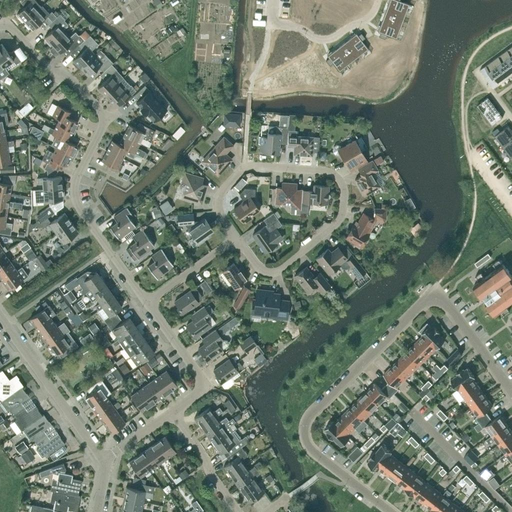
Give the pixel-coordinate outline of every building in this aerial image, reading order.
[(25,22),(38,9),(31,2),(32,0),(26,0),(29,3),(17,14),(25,22)] [(389,0),(384,14),(403,21),(409,4),(400,0),(389,0)] [(43,5),(38,9),(25,22),(32,30),(46,18),(45,17),(47,16),(52,21),(57,17),(52,11),(50,13),(43,5)] [(52,46),(66,33),(62,29),(68,25),(64,20),(65,19),(60,14),(51,22),(56,27),(44,37),(52,46)] [(384,14),(378,31),(381,32),(379,36),(385,38),(387,34),(397,38),(403,21),(384,14)] [(357,32),(342,43),(355,59),(369,47),(363,39),(366,37),(362,31),(359,34),(357,32)] [(70,37),(66,33),(52,46),(53,46),(50,49),(50,51),(54,55),(56,56),(59,53),(60,54),(71,43),(76,48),(79,35),(78,36),(75,32),(70,37)] [(80,68),(80,69),(95,55),(91,51),(98,44),(90,35),(79,45),(84,50),(73,60),(74,62),(74,64),(77,68),(80,68)] [(330,57),(326,60),(331,65),(334,62),(340,70),(355,59),(342,43),(328,55),(330,57)] [(0,60),(4,67),(13,60),(16,64),(21,61),(14,50),(9,54),(2,44),(0,45),(0,60)] [(511,48),(511,47),(502,53),(511,66),(511,48)] [(95,55),(80,69),(88,77),(99,66),(104,71),(113,63),(104,54),(103,55),(99,51),(95,55)] [(493,60),(507,79),(511,74),(511,66),(502,53),(493,60)] [(0,79),(9,73),(4,67),(0,60),(0,79)] [(493,60),(485,66),(487,70),(490,74),(493,78),(496,81),(498,85),(507,79),(493,60)] [(98,87),(105,95),(123,78),(116,70),(117,70),(111,64),(100,75),(105,80),(98,87)] [(123,78),(105,95),(112,103),(119,96),(124,101),(136,90),(131,85),(130,86),(123,78)] [(167,109),(145,85),(134,96),(138,101),(136,103),(141,108),(140,109),(146,115),(147,114),(154,122),(167,109)] [(488,97),(482,101),(486,107),(483,113),(492,125),(503,117),(488,97)] [(57,124),(75,133),(77,129),(75,128),(78,122),(70,118),(73,113),(58,105),(52,115),(59,119),(57,124)] [(23,116),(17,109),(15,111),(20,118),(23,116)] [(0,131),(4,131),(3,125),(8,124),(6,113),(0,114),(0,131)] [(289,116),(286,115),(280,115),(279,126),(275,126),(275,133),(268,133),(267,137),(261,136),(260,152),(270,153),(270,154),(279,154),(280,143),(287,144),(289,116)] [(21,126),(22,127),(27,126),(21,119),(17,122),(21,126)] [(129,125),(124,135),(140,143),(142,138),(150,142),(155,131),(139,123),(136,129),(129,125)] [(74,135),(75,133),(57,124),(54,129),(50,127),(47,132),(56,136),(68,141),(71,134),(74,135)] [(495,135),(495,136),(503,147),(511,140),(511,130),(509,125),(500,131),(495,135)] [(33,126),(29,133),(35,136),(39,129),(33,126)] [(289,131),(287,151),(288,151),(288,144),(294,145),(294,155),(312,156),(313,137),(295,136),(296,131),(289,131)] [(137,148),(140,143),(124,135),(119,144),(134,153),(143,157),(146,152),(137,148)] [(56,148),(74,157),(76,153),(74,152),(77,146),(68,141),(61,138),(56,136),(51,145),(56,147),(56,148)] [(216,147),(203,161),(218,174),(227,165),(226,155),(225,154),(233,145),(224,137),(215,146),(216,147)] [(13,140),(0,142),(0,153),(8,152),(7,146),(14,145),(13,140)] [(112,140),(107,150),(123,158),(125,154),(134,158),(136,154),(134,153),(119,144),(112,140)] [(333,147),(333,150),(333,152),(335,154),(338,155),(340,154),(350,171),(367,161),(355,140),(342,147),(340,145),(338,145),(335,145),(333,147)] [(511,140),(503,147),(511,158),(511,157),(511,140)] [(74,157),(56,148),(53,153),(47,150),(42,160),(47,162),(59,168),(61,170),(64,164),(67,166),(70,160),(72,161),(74,157)] [(123,158),(107,150),(102,160),(109,164),(106,170),(118,175),(123,165),(120,163),(123,158)] [(0,164),(10,163),(8,152),(0,153),(0,164)] [(362,176),(353,181),(361,195),(368,191),(369,193),(380,186),(372,173),(378,170),(372,160),(358,169),(362,176)] [(47,162),(44,169),(47,170),(47,175),(55,175),(59,168),(47,162)] [(185,173),(182,182),(187,183),(182,198),(201,204),(207,186),(198,183),(200,177),(185,173)] [(0,182),(0,193),(10,195),(11,185),(14,185),(16,175),(3,175),(2,183),(0,182)] [(43,190),(62,188),(61,176),(37,178),(37,184),(42,183),(43,190)] [(241,178),(234,187),(238,191),(246,182),(241,178)] [(277,187),(275,202),(291,203),(290,208),(291,208),(300,209),(301,189),(301,193),(295,193),(296,184),(282,183),(282,188),(277,187)] [(301,213),(308,213),(309,202),(328,204),(328,199),(331,196),(328,193),(329,186),(314,185),(313,192),(310,192),(310,191),(302,190),(301,213)] [(62,190),(62,188),(43,190),(43,196),(38,197),(39,202),(63,200),(63,198),(64,198),(64,189),(62,190)] [(245,201),(234,209),(243,222),(244,221),(245,223),(253,218),(252,216),(259,210),(252,201),(254,200),(255,189),(245,188),(239,194),(245,201)] [(0,204),(8,206),(21,208),(22,204),(9,201),(10,195),(0,193),(0,204)] [(167,200),(159,206),(165,215),(173,209),(167,200)] [(41,222),(47,218),(54,213),(50,206),(36,216),(41,222)] [(110,228),(109,229),(114,236),(115,234),(119,239),(124,236),(127,240),(135,234),(131,229),(135,226),(129,217),(132,215),(133,215),(127,208),(114,217),(117,222),(111,227),(110,227),(110,228)] [(374,208),(374,215),(384,221),(385,218),(386,209),(374,208)] [(160,209),(153,211),(155,218),(162,216),(160,209)] [(56,234),(71,223),(64,213),(51,223),(47,218),(39,224),(43,229),(45,227),(48,232),(52,229),(56,234)] [(282,225),(278,219),(273,213),(264,220),(267,225),(252,235),(265,252),(277,243),(284,238),(277,228),(282,225)] [(353,225),(346,238),(362,247),(369,234),(367,233),(374,219),(363,213),(356,226),(353,225)] [(192,214),(178,215),(179,225),(185,224),(189,229),(188,230),(198,244),(208,237),(207,235),(213,231),(204,218),(198,223),(193,223),(192,214)] [(6,217),(0,215),(0,233),(10,235),(12,223),(5,222),(6,217)] [(28,231),(40,223),(38,220),(33,224),(30,223),(28,231)] [(71,223),(56,234),(60,239),(53,244),(60,253),(69,247),(66,242),(78,233),(71,223)] [(415,237),(424,230),(418,223),(409,229),(415,237)] [(150,248),(154,246),(142,229),(142,230),(133,236),(136,241),(129,246),(130,248),(126,250),(134,260),(137,258),(138,259),(138,258),(150,250),(151,250),(150,248)] [(328,249),(316,258),(329,274),(339,265),(342,269),(347,269),(351,266),(347,261),(348,260),(338,247),(331,253),(328,249)] [(148,266),(156,278),(169,269),(169,268),(172,265),(173,265),(161,249),(152,256),(155,261),(148,266)] [(29,261),(36,255),(32,250),(25,255),(29,261)] [(0,269),(10,262),(4,253),(0,255),(0,269)] [(488,253),(475,263),(478,267),(491,257),(488,253)] [(45,262),(39,254),(33,258),(42,271),(48,267),(45,262)] [(348,260),(347,261),(351,266),(359,277),(365,272),(353,256),(348,260)] [(495,314),(500,311),(504,315),(510,311),(506,306),(511,301),(511,275),(509,272),(507,268),(503,264),(499,259),(493,264),(497,269),(485,277),(481,272),(475,277),(479,281),(474,285),(477,289),(476,290),(479,294),(480,293),(483,298),(482,298),(485,302),(486,302),(489,306),(488,307),(491,311),(492,310),(495,314)] [(0,269),(0,277),(2,281),(17,270),(10,262),(0,269)] [(233,263),(222,271),(235,289),(248,279),(243,272),(241,273),(233,263)] [(22,267),(17,270),(2,281),(9,290),(28,276),(22,267)] [(306,267),(294,276),(308,293),(316,286),(322,293),(331,286),(320,272),(319,273),(322,276),(317,280),(306,267)] [(83,294),(85,293),(90,289),(103,280),(96,271),(89,277),(85,272),(77,278),(76,277),(65,285),(68,289),(70,288),(71,290),(79,284),(82,289),(80,290),(83,294)] [(97,298),(109,289),(103,280),(90,289),(85,293),(92,302),(97,298)] [(205,280),(200,284),(207,293),(212,290),(205,280)] [(201,295),(199,292),(195,287),(175,302),(179,308),(177,309),(181,314),(198,302),(201,300),(201,295)] [(244,287),(233,306),(239,309),(250,290),(244,287)] [(103,307),(115,298),(109,289),(97,298),(100,303),(95,306),(98,310),(103,307)] [(253,299),(251,312),(261,313),(261,316),(287,319),(289,301),(279,300),(279,294),(264,292),(264,290),(257,289),(257,291),(256,291),(255,300),(253,299)] [(69,291),(63,295),(69,303),(75,299),(69,291)] [(122,307),(115,298),(103,307),(109,315),(104,319),(108,325),(119,317),(115,312),(122,307)] [(64,300),(59,304),(62,309),(67,305),(64,300)] [(299,301),(293,302),(295,311),(302,310),(299,301)] [(30,319),(36,328),(50,318),(56,314),(49,305),(48,306),(45,302),(41,304),(44,309),(30,319)] [(77,302),(72,306),(76,312),(82,308),(77,302)] [(211,317),(209,314),(214,311),(209,305),(205,308),(203,306),(193,313),(197,318),(186,325),(191,332),(189,333),(193,338),(215,322),(212,318),(207,321),(206,321),(211,317)] [(68,306),(63,309),(66,313),(69,318),(70,317),(74,314),(68,306)] [(78,315),(83,321),(87,318),(83,311),(78,315)] [(74,314),(70,317),(76,326),(82,321),(78,315),(74,314)] [(235,316),(218,329),(222,334),(239,321),(235,316)] [(118,339),(135,326),(129,317),(122,322),(119,317),(108,325),(112,330),(118,339)] [(57,327),(50,318),(36,328),(42,337),(57,327)] [(49,346),(63,336),(59,330),(67,325),(64,321),(57,327),(42,337),(49,346)] [(428,322),(419,331),(422,333),(423,335),(424,335),(437,348),(436,348),(437,348),(445,340),(439,334),(441,333),(434,326),(433,328),(430,325),(428,322)] [(93,323),(88,327),(93,334),(98,331),(93,323)] [(124,348),(142,335),(135,326),(118,339),(117,339),(124,348)] [(222,339),(221,338),(215,329),(205,337),(208,342),(198,349),(203,355),(201,356),(205,361),(228,345),(229,342),(226,339),(222,339)] [(63,336),(49,346),(55,355),(57,353),(61,358),(65,355),(78,346),(71,336),(68,332),(63,336)] [(148,344),(142,335),(124,348),(130,357),(148,344)] [(416,343),(429,356),(436,348),(437,348),(424,335),(423,335),(416,343)] [(251,336),(239,344),(245,352),(257,344),(251,336)] [(103,350),(111,344),(106,337),(98,343),(103,350)] [(408,350),(421,364),(429,356),(416,343),(408,350)] [(154,353),(148,344),(130,357),(136,366),(154,353)] [(103,350),(102,350),(108,359),(109,358),(113,355),(107,347),(103,350)] [(453,364),(463,354),(458,349),(448,359),(453,364)] [(413,371),(421,364),(408,350),(400,358),(413,371)] [(253,359),(258,367),(267,360),(262,353),(253,359)] [(147,362),(150,367),(157,362),(154,357),(149,360),(147,362)] [(400,358),(392,366),(405,379),(413,371),(400,358)] [(229,359),(214,370),(218,377),(217,378),(220,383),(224,388),(228,387),(231,386),(234,382),(234,379),(240,375),(237,371),(242,367),(239,362),(234,366),(229,359)] [(150,367),(147,362),(140,367),(145,374),(152,369),(150,367)] [(125,363),(119,367),(124,374),(130,370),(125,363)] [(444,372),(441,368),(437,364),(433,368),(437,372),(432,376),(436,380),(444,372)] [(397,387),(405,379),(392,366),(384,374),(390,381),(386,385),(394,394),(399,389),(397,387)] [(451,380),(458,389),(458,390),(458,389),(473,378),(475,377),(468,367),(465,370),(464,368),(456,373),(457,375),(451,380)] [(116,368),(113,371),(117,377),(118,379),(122,376),(116,368)] [(2,370),(0,371),(0,397),(2,400),(21,387),(23,386),(16,376),(9,381),(2,371),(3,371),(2,370)] [(166,370),(157,377),(168,392),(177,386),(166,370)] [(149,383),(160,398),(168,392),(157,377),(149,383)] [(465,398),(479,387),(473,378),(458,389),(465,398)] [(90,394),(85,397),(92,406),(106,396),(111,393),(101,379),(86,390),(90,394)] [(151,405),(160,398),(149,383),(140,389),(151,405)] [(375,383),(367,391),(380,404),(388,396),(390,398),(394,394),(386,385),(382,389),(375,383)] [(2,400),(0,401),(7,411),(10,409),(13,414),(25,406),(21,401),(28,396),(21,387),(2,400)] [(486,396),(479,387),(465,398),(471,407),(486,396)] [(151,405),(140,389),(131,396),(142,411),(151,405)] [(359,399),(372,412),(380,404),(367,391),(359,399)] [(113,405),(106,396),(92,406),(98,415),(113,405)] [(493,405),(486,396),(471,407),(478,416),(476,418),(479,423),(489,416),(486,411),(493,405)] [(364,420),(372,412),(359,399),(351,407),(364,420)] [(224,403),(228,408),(232,405),(229,400),(224,403)] [(118,401),(113,405),(98,415),(104,424),(119,414),(115,409),(121,405),(118,401)] [(409,408),(402,401),(398,406),(404,412),(409,408)] [(232,405),(228,408),(231,413),(236,410),(232,405)] [(25,406),(13,414),(17,419),(14,421),(21,431),(23,430),(42,416),(35,406),(28,411),(25,406)] [(194,418),(201,427),(216,416),(222,412),(219,407),(213,412),(209,407),(194,418)] [(356,428),(364,420),(351,407),(343,415),(356,428)] [(42,416),(23,430),(30,439),(32,438),(35,442),(47,434),(43,429),(51,424),(44,414),(42,416)] [(119,414),(104,424),(111,433),(125,423),(119,414)] [(348,435),(356,428),(343,415),(335,422),(348,435)] [(493,421),(489,416),(479,423),(483,428),(485,426),(492,435),(507,424),(500,415),(493,421)] [(222,425),(216,416),(201,427),(207,436),(222,425)] [(393,417),(385,425),(390,430),(395,425),(398,422),(393,417)] [(6,420),(0,424),(0,426),(3,430),(10,426),(6,420)] [(342,446),(350,437),(348,435),(335,422),(333,420),(325,429),(328,432),(326,433),(335,441),(336,440),(342,446)] [(229,421),(222,425),(207,436),(214,445),(229,434),(225,429),(231,424),(229,421)] [(390,430),(389,431),(395,436),(398,433),(403,426),(398,422),(395,425),(390,430)] [(511,434),(511,431),(507,424),(492,435),(486,439),(490,444),(495,440),(499,444),(511,434)] [(230,454),(241,447),(249,441),(246,436),(241,439),(235,430),(229,434),(214,445),(220,454),(227,450),(230,454)] [(47,434),(35,442),(39,447),(36,450),(42,457),(45,455),(46,457),(65,444),(58,434),(51,439),(47,434)] [(505,453),(511,448),(511,434),(499,444),(505,453)] [(165,436),(156,443),(167,458),(176,452),(165,436)] [(28,448),(23,441),(15,447),(20,454),(28,448)] [(158,464),(167,458),(156,443),(147,449),(158,464)] [(379,468),(390,454),(392,452),(382,444),(376,453),(374,451),(369,458),(370,460),(368,463),(377,470),(379,468)] [(354,461),(364,452),(358,446),(348,456),(354,461)] [(247,455),(241,447),(230,454),(226,457),(230,462),(223,467),(230,476),(245,465),(241,460),(247,455)] [(511,462),(511,448),(505,453),(500,458),(503,462),(508,458),(511,462)] [(36,457),(30,449),(21,455),(27,464),(36,457)] [(149,471),(158,464),(147,449),(138,455),(149,471)] [(470,452),(464,457),(468,461),(471,465),(475,461),(477,460),(470,452)] [(390,454),(379,468),(387,475),(399,461),(390,454)] [(149,471),(138,455),(129,462),(140,477),(149,471)] [(407,468),(399,461),(387,475),(396,482),(407,468)] [(249,470),(245,465),(230,476),(236,485),(260,468),(262,466),(259,462),(254,465),(255,466),(249,470)] [(53,490),(78,495),(81,482),(72,480),(73,475),(64,473),(65,469),(64,463),(51,468),(53,473),(58,474),(56,482),(52,481),(50,490),(47,489),(47,490),(53,490)] [(243,494),(258,483),(254,478),(263,472),(260,468),(236,485),(243,494)] [(416,474),(407,468),(396,482),(405,488),(405,489),(416,474)] [(484,477),(487,481),(491,478),(492,477),(486,468),(479,473),(484,477)] [(178,474),(183,480),(189,475),(185,469),(178,474)] [(270,474),(265,477),(269,483),(274,479),(270,474)] [(414,496),(425,481),(416,474),(405,489),(405,488),(404,489),(414,496)] [(494,477),(488,481),(492,486),(494,489),(495,489),(500,485),(494,477)] [(434,488),(425,481),(414,496),(423,502),(434,488)] [(258,483),(243,494),(249,503),(264,492),(258,483)] [(124,498),(143,502),(144,497),(152,498),(154,487),(142,484),(140,490),(126,487),(124,498)] [(432,509),(442,495),(434,488),(423,502),(431,509),(432,509)] [(447,489),(442,495),(432,509),(431,509),(434,511),(443,511),(451,501),(447,498),(451,492),(447,489)] [(80,496),(78,495),(53,490),(51,499),(55,500),(53,509),(31,505),(30,511),(57,511),(61,511),(67,511),(68,508),(77,509),(80,496)] [(122,508),(141,511),(143,502),(124,498),(122,508)] [(188,511),(200,511),(203,510),(196,500),(191,504),(194,508),(188,511)] [(457,511),(460,509),(451,501),(443,511),(457,511)]
